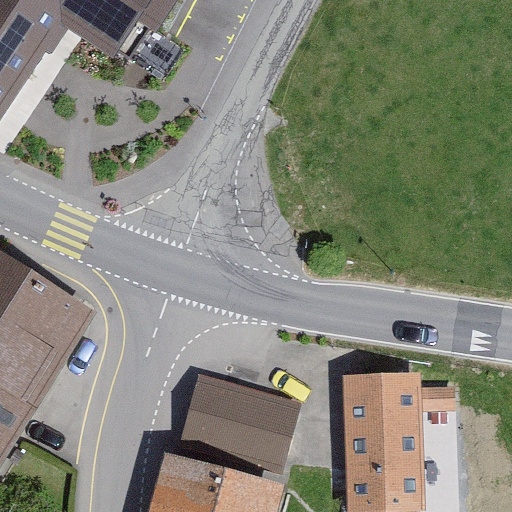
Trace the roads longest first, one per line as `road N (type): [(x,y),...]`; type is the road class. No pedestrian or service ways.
road 1 (secondary): [(188,275),(301,304),(511,335)]
road 2 (unclassified): [(188,275),(229,140),(298,0)]
road 3 (residential): [(110,511),(188,275)]
road 4 (secondary): [(0,205),(188,275)]
